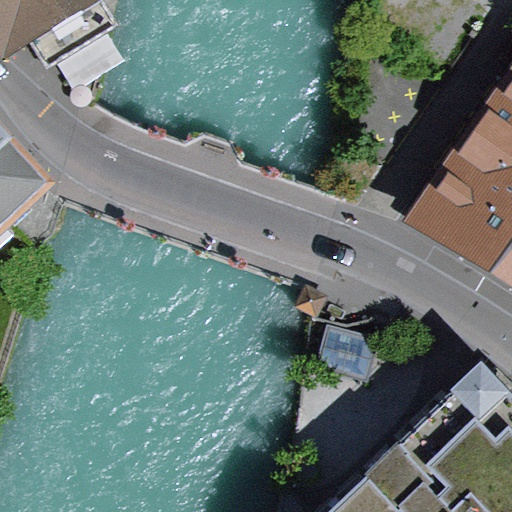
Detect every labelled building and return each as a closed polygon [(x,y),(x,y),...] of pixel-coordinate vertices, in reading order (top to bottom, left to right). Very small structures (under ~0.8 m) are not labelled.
[(0,0),(0,44),(2,48),(26,34),(43,62),(54,56),(83,103),(99,93),(110,33),(105,25),(115,19),(103,0),(0,0)] [(511,296),(511,76),(400,230),(511,296)] [(0,219),(56,169),(0,113),(0,219)] [(319,308),(324,298),(306,290),(296,311),(306,315),(311,304),(319,308)] [(377,342),(329,328),(318,367),(366,380),(377,342)] [(511,511),(511,403),(481,372),(334,511),(511,511)]
